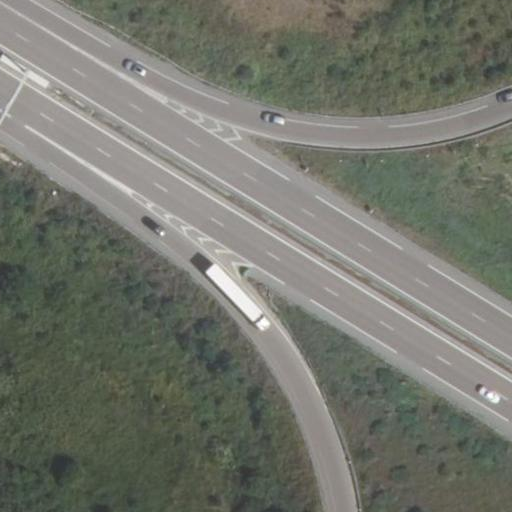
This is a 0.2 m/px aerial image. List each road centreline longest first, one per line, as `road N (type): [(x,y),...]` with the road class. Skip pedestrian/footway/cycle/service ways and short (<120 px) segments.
road 1 (trunk): [(511,339),(0,24)]
road 2 (trunk): [(29,118),(511,411)]
road 3 (trunk): [(511,90),(408,127),(277,125),(210,107),(8,0)]
road 4 (trunk): [(29,118),(79,177),(179,246),(246,310),(319,437),(339,511)]
